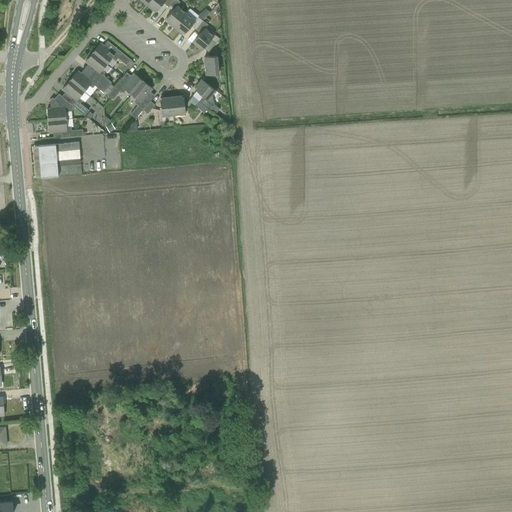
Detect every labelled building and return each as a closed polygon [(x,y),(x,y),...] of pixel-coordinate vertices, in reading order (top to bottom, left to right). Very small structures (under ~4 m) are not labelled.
[(149,0),(146,4),(155,12),(163,3),(167,6),(172,0),(149,0)] [(173,28),(186,13),(184,11),(184,12),(180,10),(181,9),(177,5),(180,2),(177,0),(172,0),(167,6),(172,10),(165,19),(167,20),(166,22),(173,28)] [(184,34),(191,26),(195,29),(202,21),(210,12),(205,8),(195,20),(191,17),(190,17),(187,15),(188,14),(186,13),(173,28),(181,34),(182,33),(184,34)] [(203,48),(214,36),(212,34),(211,35),(208,32),(209,31),(204,28),(207,25),(202,21),(195,29),(200,33),(193,42),(194,43),(193,44),(201,51),(203,48)] [(214,35),(214,36),(203,48),(208,52),(219,39),(214,35)] [(115,60),(117,58),(126,65),(127,63),(131,66),(134,63),(115,47),(111,52),(100,43),(92,52),(106,64),(111,58),(115,60)] [(106,64),(92,52),(85,61),(96,70),(92,75),(111,91),(114,87),(110,84),(111,82),(102,75),(104,73),(102,70),(106,64)] [(205,75),(219,74),(217,56),(203,57),(205,75)] [(89,96),(96,87),(103,93),(104,91),(108,94),(111,91),(92,75),(88,80),(77,71),(70,80),(84,92),(89,96)] [(125,90),(131,95),(143,81),(133,73),(125,84),(120,80),(114,87),(111,91),(108,94),(107,95),(112,99),(119,91),(122,93),(125,90)] [(214,105),(212,97),(216,91),(202,79),(193,88),(202,96),(199,101),(207,108),(215,114),(219,109),(214,105)] [(84,92),(70,80),(62,89),(73,98),(69,103),(74,107),(84,115),(88,111),(79,103),(82,100),(79,98),(84,92)] [(145,97),(152,88),(143,81),(131,95),(137,100),(135,103),(137,105),(130,114),(135,118),(142,110),(149,101),(145,97)] [(71,111),(74,107),(69,103),(58,94),(54,99),(59,104),(59,105),(59,108),(47,109),(47,121),(66,119),(72,119),(71,111)] [(179,115),(185,115),(183,97),(181,97),(181,95),(172,96),(174,116),(176,116),(175,114),(179,114),(179,115)] [(174,116),(172,96),(162,97),(162,99),(160,99),(161,117),(167,116),(167,115),(171,115),(171,116),(174,116)] [(150,101),(149,101),(142,110),(147,114),(154,105),(150,101)] [(203,112),(207,108),(199,101),(195,106),(203,112)] [(66,119),(47,121),(48,133),(53,133),(53,138),(89,135),(89,131),(82,131),(82,129),(71,131),(71,126),(66,127),(66,119)] [(125,132),(137,131),(136,122),(132,122),(124,131),(125,132)] [(109,132),(115,129),(111,123),(105,127),(109,132)] [(41,177),(81,174),(78,142),(39,146),(41,177)] [(0,511),(11,511),(11,501),(0,501),(0,511)]
